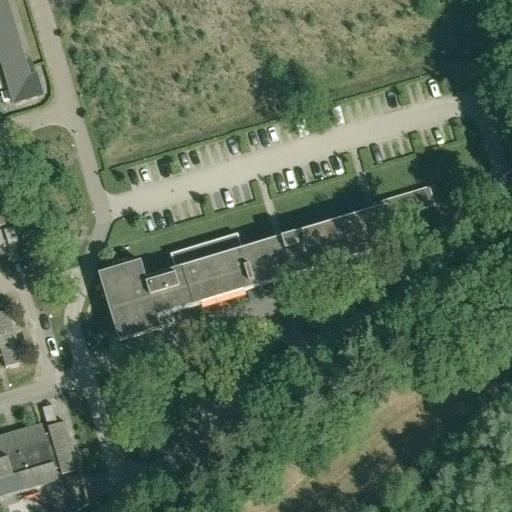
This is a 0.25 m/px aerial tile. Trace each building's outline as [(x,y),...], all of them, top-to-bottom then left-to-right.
[(0,0),(0,81),(2,88),(9,86),(15,105),(43,97),(37,76),(29,78),(5,0),(0,0)] [(374,203),(375,209),(242,248),(238,234),(171,254),(176,269),(146,278),(141,261),(100,274),(119,341),(161,329),(158,317),(178,311),(267,285),(269,290),(285,285),(283,279),(394,246),(386,220),(433,205),(428,188),(374,203)] [(0,356),(2,356),(6,368),(23,363),(7,311),(0,312),(0,356)] [(0,496),(58,479),(57,476),(79,470),(65,422),(43,428),(42,425),(0,436),(0,496)] [(69,478),(72,490),(82,487),(78,475),(69,478)]
